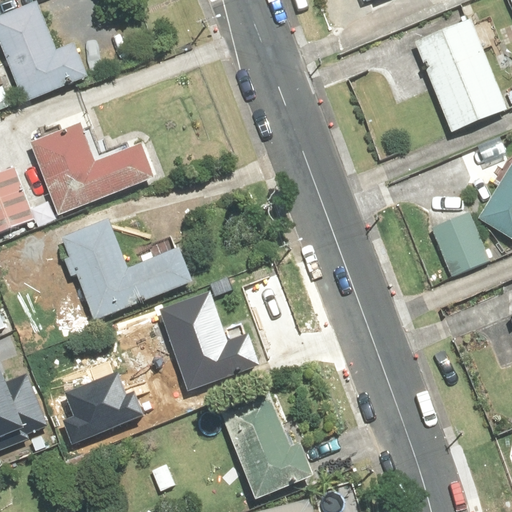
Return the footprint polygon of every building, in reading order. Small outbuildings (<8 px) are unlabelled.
[(51,0),(46,0),(0,19),(0,26),(31,101),(84,79),(51,0)] [(511,105),(476,17),(418,40),(456,132),(511,109),(511,105)] [(0,57),(0,112),(20,104),(0,57)] [(93,112),(32,137),(65,215),(126,190),(93,112)] [(17,163),(0,169),(0,235),(41,218),(17,163)] [(511,171),(484,218),(511,234),(511,171)] [(475,210),(431,228),(452,279),(496,261),(475,210)] [(117,216),(67,237),(81,268),(60,277),(76,315),(96,307),(102,323),(202,282),(187,246),(138,267),(117,216)] [(33,238),(0,251),(0,260),(14,297),(51,283),(33,238)] [(219,289),(163,309),(193,393),(273,364),(261,329),(236,337),(219,289)] [(0,439),(49,421),(31,372),(14,379),(8,365),(0,368),(0,439)] [(62,419),(72,444),(142,416),(132,392),(126,395),(117,374),(65,394),(73,415),(62,419)] [(278,386),(224,408),(261,497),(314,475),(278,386)] [(511,431),(503,435),(511,456),(511,431)] [(325,511),(322,495),(250,511),(249,511),(325,511)]
